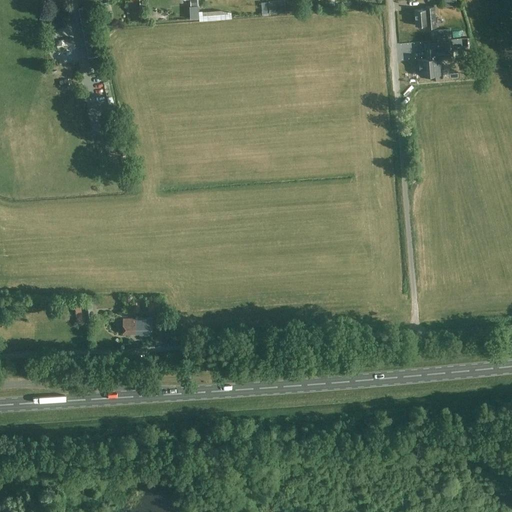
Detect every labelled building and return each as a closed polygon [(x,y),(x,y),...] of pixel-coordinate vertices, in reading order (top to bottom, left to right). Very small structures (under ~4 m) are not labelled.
[(197,0),(189,0),(190,6),(188,6),(189,18),(198,18),(197,0)] [(284,0),(268,1),(269,12),(285,12),(284,0)] [(79,8),(88,58),(102,55),(92,5),(79,8)] [(425,7),(425,9),(414,10),(416,26),(426,25),(426,28),(436,27),(434,6),(425,7)] [(46,24),(43,25),(47,57),(52,55),(58,67),(75,65),(74,60),(85,59),(82,39),(78,40),(81,44),(74,48),(75,55),(69,43),(69,42),(60,26),(65,24),(61,16),(53,20),(54,20),(46,24)] [(433,30),(434,39),(451,38),(450,28),(433,30)] [(420,75),(430,75),(430,78),(442,77),(440,59),(457,58),(456,41),(431,43),(432,55),(426,56),(426,59),(419,59),(420,75)] [(149,311),(161,309),(160,299),(148,301),(149,311)] [(94,321),(92,301),(82,302),(85,322),(94,321)] [(141,338),(153,338),(152,319),(123,319),(123,334),(140,334),(141,338)]
